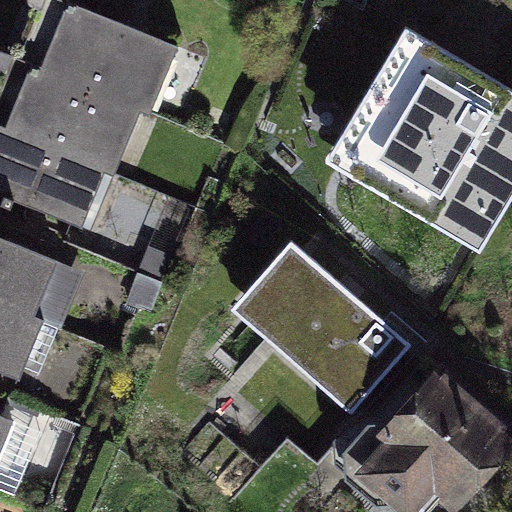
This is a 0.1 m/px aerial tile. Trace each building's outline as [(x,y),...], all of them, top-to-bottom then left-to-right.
[(181,60),(66,23),(45,87),(25,81),(7,136),(0,133),(0,196),(93,226),(108,180),(124,186),(144,123),(159,128),(181,60)] [(511,206),(511,107),(391,39),(314,173),(478,266),(511,206)] [(289,250),(233,317),(361,425),(417,358),(289,250)] [(56,276),(0,253),(0,375),(28,387),(49,335),(35,329),(56,276)] [(475,511),(511,463),(511,431),(431,371),(348,481),(389,511),(424,511),(439,494),(463,511),(475,511)] [(0,471),(17,429),(0,422),(0,508),(3,501),(0,500),(0,471)]
